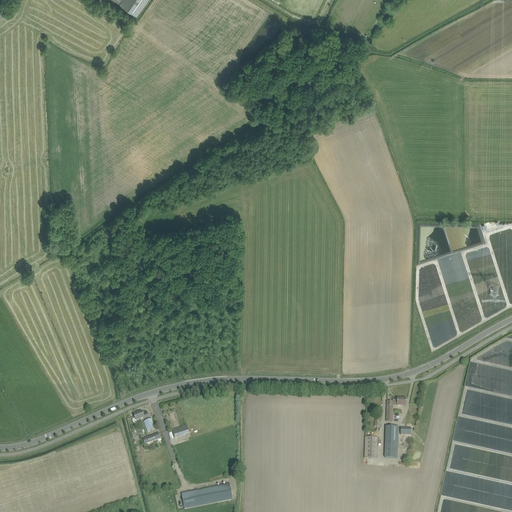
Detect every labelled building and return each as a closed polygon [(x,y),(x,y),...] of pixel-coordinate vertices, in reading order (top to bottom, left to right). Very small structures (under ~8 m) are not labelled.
[(122,0),(119,4),(137,16),(147,0),(122,0)] [(387,402),(386,422),(392,422),(393,405),(397,405),(406,406),(406,399),(397,398),(397,400),(393,400),(393,402),(387,402)] [(143,415),(142,412),(137,413),(133,414),(135,418),(132,420),(133,423),(135,424),(139,423),(138,420),(144,417),(145,419),(149,417),(148,414),(143,415)] [(147,429),(154,426),(151,419),(144,422),(147,429)] [(175,438),(190,433),(188,426),(172,430),(175,438)] [(386,427),(385,458),(398,459),(399,427),(386,427)] [(143,439),(145,444),(161,439),(159,433),(143,439)] [(377,458),(378,438),(365,437),(364,458),(377,458)] [(184,509),(233,500),(230,484),(181,493),(184,509)]
